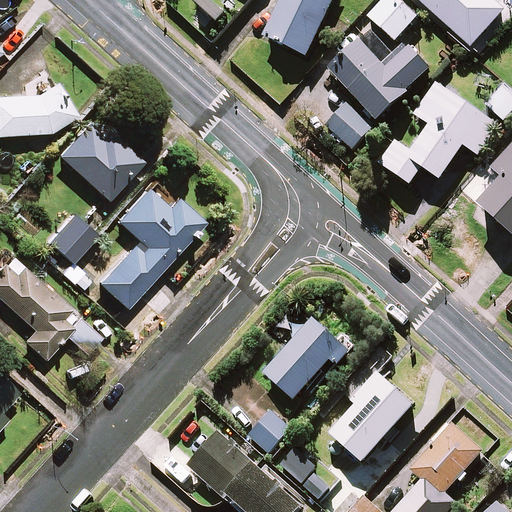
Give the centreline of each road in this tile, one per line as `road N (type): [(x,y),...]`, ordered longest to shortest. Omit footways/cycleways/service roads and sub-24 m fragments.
road 1 (residential): [(36,511),(311,200)]
road 2 (residential): [(88,0),(311,200)]
road 3 (residential): [(311,200),(511,381)]
